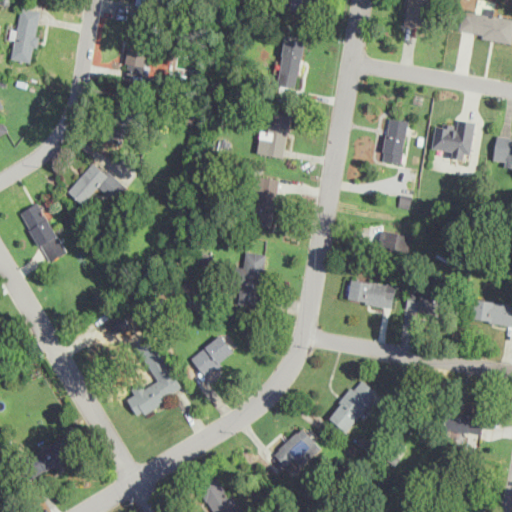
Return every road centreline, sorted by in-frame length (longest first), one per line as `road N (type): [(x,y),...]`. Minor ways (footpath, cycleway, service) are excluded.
road 1 (residential): [(362,0),(309,313),(290,368),(273,390),(193,448),(82,511)]
road 2 (residential): [(155,511),(0,255)]
road 3 (residential): [(0,180),(39,155),(72,115),(93,0)]
road 4 (residential): [(511,370),(304,335)]
road 5 (residential): [(353,61),(511,88)]
